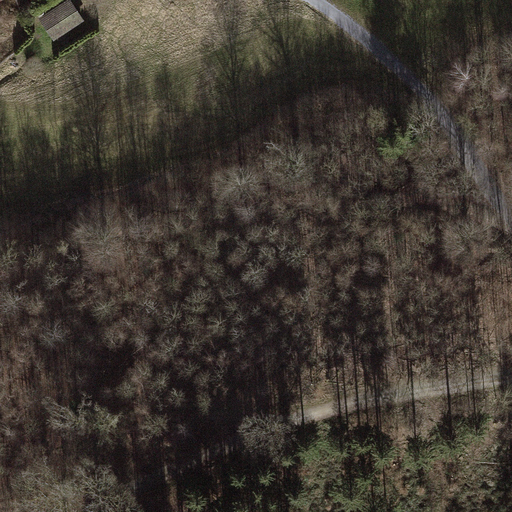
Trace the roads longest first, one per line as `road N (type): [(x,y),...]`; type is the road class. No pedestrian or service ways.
road 1 (track): [(72,511),(219,447),(368,398),(511,375)]
road 2 (track): [(311,0),(408,77),(459,132),(511,211)]
